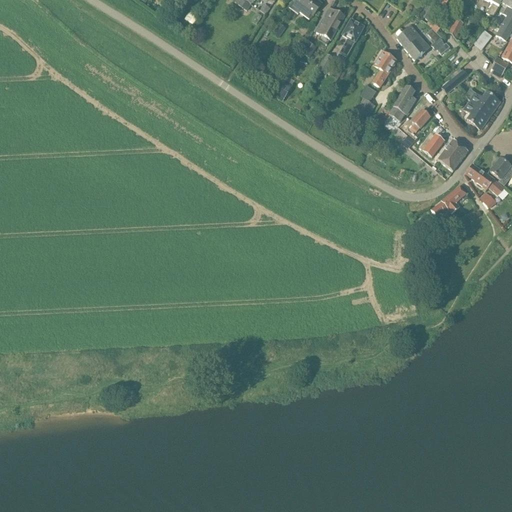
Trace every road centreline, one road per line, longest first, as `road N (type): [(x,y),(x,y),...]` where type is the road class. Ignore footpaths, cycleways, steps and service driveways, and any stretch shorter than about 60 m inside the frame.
road 1 (unclassified): [(475,151),(441,192),(398,196),(91,0)]
road 2 (residential): [(475,151),(350,0)]
